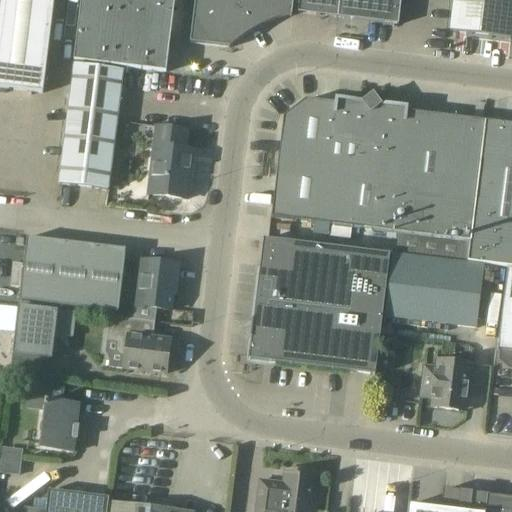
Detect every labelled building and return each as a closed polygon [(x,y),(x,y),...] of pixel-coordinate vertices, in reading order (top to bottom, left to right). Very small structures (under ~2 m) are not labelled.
[(0,0),(0,90),(42,96),(53,0),(0,0)] [(173,0),(80,0),(72,64),(164,75),(173,0)] [(193,0),(188,45),(228,50),(242,39),(253,32),(262,28),(265,26),(252,0),(236,9),(231,0),(193,0)] [(231,0),(236,9),(252,0),(265,26),(272,23),(290,19),(292,0),(231,0)] [(298,0),(296,15),(396,27),(399,0),(298,0)] [(511,0),(452,0),(448,34),(509,41),(509,39),(511,39),(511,0)] [(106,192),(112,150),(121,73),(73,67),(58,186),(106,192)] [(469,245),(484,124),(405,114),(405,110),(334,102),(334,105),(304,102),(282,120),(270,220),(402,236),(468,244),(469,245)] [(468,244),(466,264),(511,269),(511,127),(484,124),(469,245),(468,244)] [(186,202),(192,152),(185,151),(187,133),(155,130),(147,197),(186,202)] [(147,229),(163,227),(162,214),(146,215),(147,229)] [(402,236),(400,256),(466,264),(468,244),(402,236)] [(25,240),(18,303),(117,315),(124,252),(25,240)] [(373,377),(388,257),(261,242),(247,362),(373,377)] [(391,258),(383,319),(474,330),(482,269),(391,258)] [(136,299),(134,309),(154,311),(169,313),(173,286),(175,286),(177,267),(140,263),(137,286),(136,293),(136,299)] [(511,272),(505,272),(495,353),(499,354),(498,361),(507,369),(511,370),(511,272)] [(74,315),(18,308),(17,308),(11,357),(50,362),(53,337),(71,340),(74,315)] [(117,344),(116,353),(119,356),(124,357),(122,371),(164,376),(168,342),(150,340),(148,336),(145,336),(146,323),(108,319),(105,343),(117,344)] [(381,338),(380,347),(391,348),(392,339),(381,338)] [(464,414),(470,366),(434,362),(433,376),(421,374),(418,400),(430,401),(429,409),(464,414)] [(46,404),(46,403),(43,403),(43,409),(45,409),(39,451),(71,455),(72,441),(74,441),(76,429),(74,429),(77,407),(46,404)] [(0,463),(0,488),(19,490),(20,464),(0,463)] [(258,483),(254,511),(310,511),(315,476),(283,473),(282,486),(258,483)] [(406,511),(485,511),(487,497),(442,492),(440,511),(407,507),(406,511)] [(38,511),(23,510),(22,511),(105,511),(107,500),(47,493),(44,511),(38,511)] [(511,511),(511,499),(487,497),(485,511),(511,511)]
